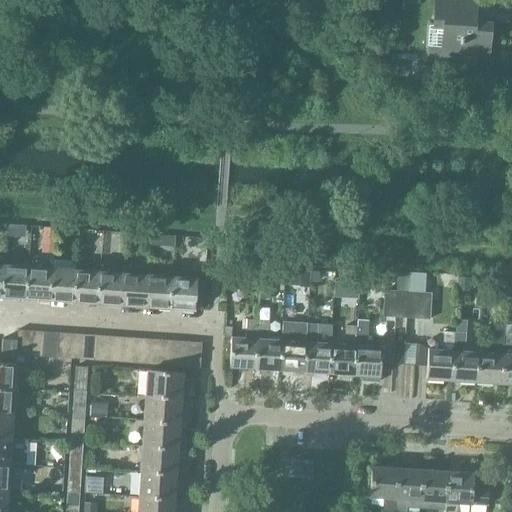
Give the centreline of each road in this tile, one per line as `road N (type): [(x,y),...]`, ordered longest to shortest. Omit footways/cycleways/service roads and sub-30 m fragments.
road 1 (residential): [(511,425),(214,407)]
road 2 (residential): [(214,407),(215,327),(0,315)]
